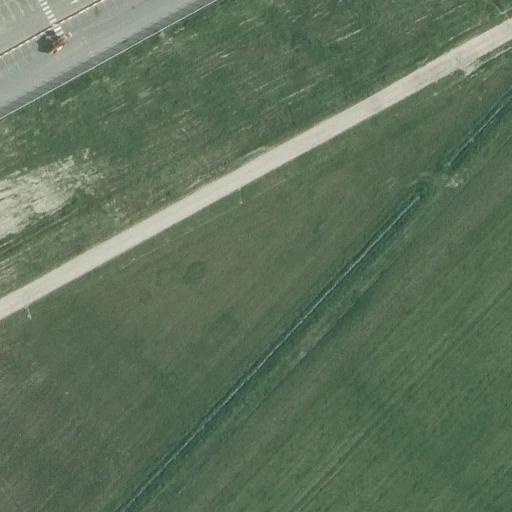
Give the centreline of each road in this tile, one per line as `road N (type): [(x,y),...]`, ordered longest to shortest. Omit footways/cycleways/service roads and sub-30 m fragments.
road 1 (track): [(0,305),(511,25)]
road 2 (unclassified): [(0,95),(173,0)]
